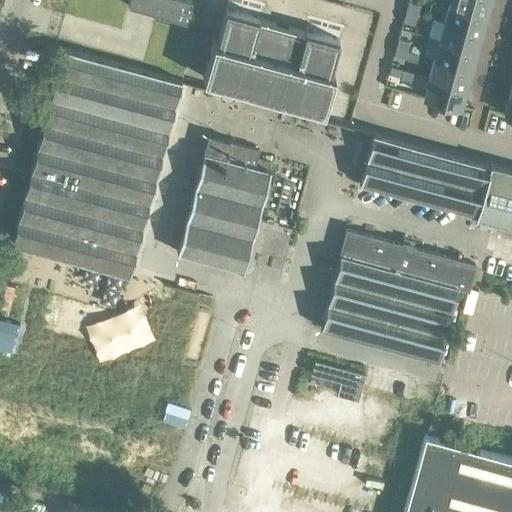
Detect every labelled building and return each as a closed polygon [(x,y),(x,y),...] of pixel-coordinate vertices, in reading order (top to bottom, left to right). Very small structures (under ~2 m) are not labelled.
[(186,21),(191,0),(128,0),(128,5),(186,21)] [(449,1),(486,12),(489,0),(444,0),(444,1),(449,2),(449,1)] [(481,30),(486,12),(449,1),(449,2),(444,20),(481,30)] [(406,9),(417,13),(420,5),(408,2),(406,9)] [(213,39),(203,77),(324,110),(334,72),(330,71),(339,39),(306,29),(305,31),(260,18),(260,17),(225,8),(217,40),(213,39)] [(415,20),(417,13),(406,9),(404,17),(415,20)] [(444,20),(439,38),(476,49),(481,30),(444,20)] [(439,38),(434,57),(470,67),(476,49),(439,38)] [(398,39),(396,46),(407,50),(409,42),(398,39)] [(407,50),(396,46),(393,54),(405,57),(407,50)] [(181,79),(64,47),(63,50),(63,51),(58,71),(57,71),(56,74),(57,74),(51,95),(50,98),(38,144),(37,147),(34,157),(32,168),(31,168),(30,171),(31,171),(30,176),(25,192),(24,195),(19,216),(18,216),(17,219),(18,219),(12,240),(11,243),(129,274),(181,79)] [(434,57),(429,75),(465,86),(470,67),(434,57)] [(390,65),(388,73),(400,76),(402,68),(390,65)] [(460,105),(465,86),(429,75),(423,95),(460,105)] [(511,169),(490,163),(490,161),(489,161),(489,163),(372,131),(361,174),(359,181),(475,213),(475,215),(476,216),(476,214),(511,223),(511,169)] [(176,250),(191,255),(243,269),(270,168),(268,167),(270,160),(256,156),(259,147),(208,133),(176,250)] [(340,252),(320,326),(437,358),(457,285),(467,288),(474,263),(413,246),(413,243),(403,240),(402,243),(347,228),(340,252)] [(362,364),(312,351),(305,378),(355,392),(362,364)] [(511,511),(511,456),(424,433),(402,511),(511,511)]
